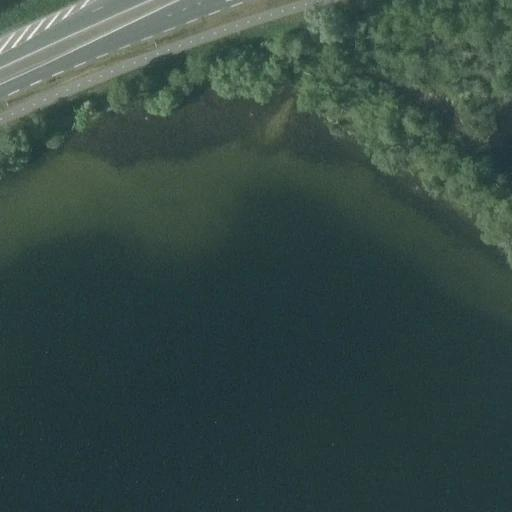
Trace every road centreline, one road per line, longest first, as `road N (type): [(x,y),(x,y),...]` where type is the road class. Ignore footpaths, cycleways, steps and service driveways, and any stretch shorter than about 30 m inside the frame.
road 1 (primary): [(0,94),(230,0)]
road 2 (primary): [(133,0),(0,61)]
